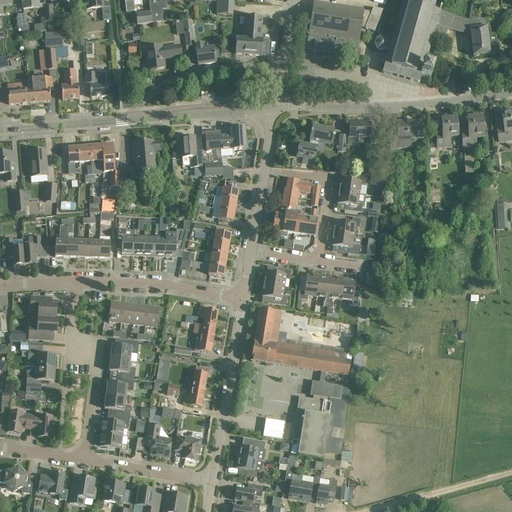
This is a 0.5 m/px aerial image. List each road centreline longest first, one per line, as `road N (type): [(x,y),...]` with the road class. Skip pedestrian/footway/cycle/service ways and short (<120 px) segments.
road 1 (residential): [(276,106),(453,103),(511,93)]
road 2 (residential): [(212,481),(243,299)]
road 3 (residential): [(83,459),(95,374),(71,329),(72,283)]
road 4 (residential): [(243,299),(159,285),(72,283)]
road 5 (residential): [(126,121),(182,79),(282,64)]
road 6 (tertiary): [(126,121),(276,106)]
road 7 (residential): [(317,261),(325,180),(264,172)]
road 8 (residential): [(212,481),(83,459)]
road 9 (tertiary): [(0,131),(126,121)]
